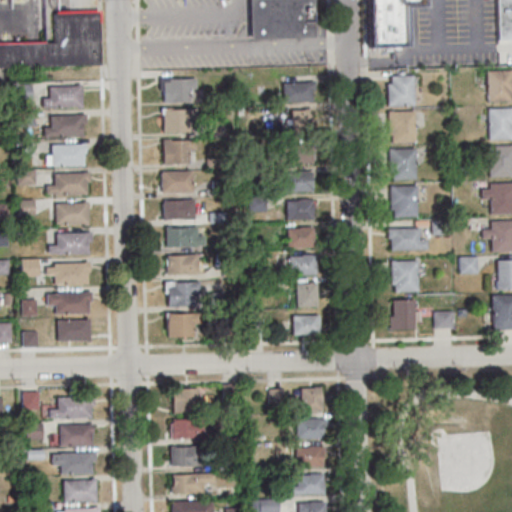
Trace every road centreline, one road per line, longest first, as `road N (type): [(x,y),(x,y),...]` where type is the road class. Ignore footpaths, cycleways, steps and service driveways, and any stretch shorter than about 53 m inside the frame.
road 1 (residential): [(131,511),(115,0)]
road 2 (residential): [(359,511),(344,0)]
road 3 (residential): [(511,356),(0,369)]
